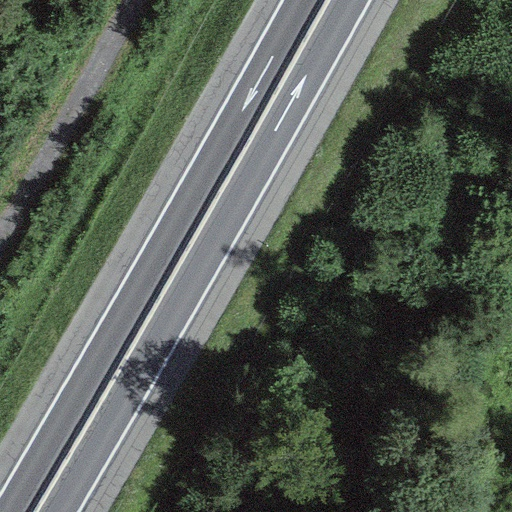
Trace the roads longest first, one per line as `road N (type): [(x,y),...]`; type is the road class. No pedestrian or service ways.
road 1 (trunk): [(56,511),(349,0)]
road 2 (trunk): [(303,0),(12,511)]
road 3 (track): [(0,213),(115,0)]
